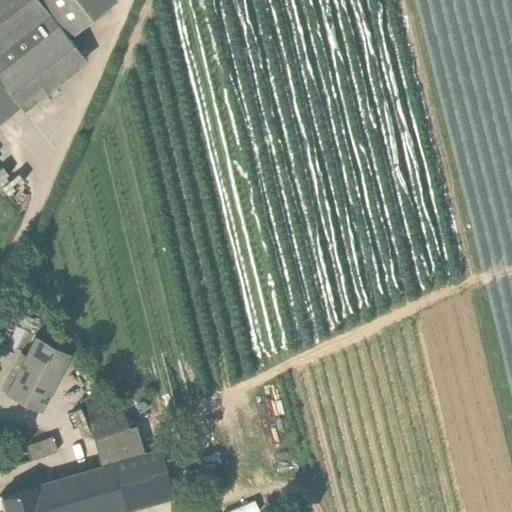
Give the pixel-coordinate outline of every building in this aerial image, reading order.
[(0,0),(0,100),(9,93),(22,109),(86,59),(77,48),(85,42),(76,31),(109,6),(116,0),(0,0)] [(210,0),(210,140),(249,140),(249,134),(251,134),(251,82),(252,82),(252,40),(279,40),(278,0),(210,0)] [(207,389),(201,371),(207,369),(236,372),(214,378),(215,378),(267,363),(259,338),(250,337),(250,339),(234,337),(248,333),(228,331),(227,346),(223,334),(214,333),(213,344),(201,343),(200,353),(184,351),(183,362),(187,373),(174,377),(164,376),(170,395),(181,396),(207,389)] [(34,335),(5,393),(36,408),(65,350),(34,335)] [(29,487),(1,495),(5,511),(118,511),(175,496),(161,449),(145,453),(136,424),(129,426),(114,388),(79,400),(93,439),(101,466),(44,483),(41,474),(26,478),(29,487)] [(52,436),(27,445),(33,460),(57,451),(52,436)] [(224,511),(253,511),(262,509),(257,497),(224,509),(224,511)]
